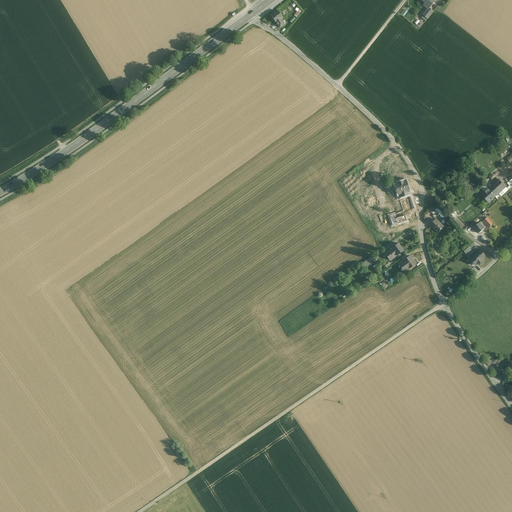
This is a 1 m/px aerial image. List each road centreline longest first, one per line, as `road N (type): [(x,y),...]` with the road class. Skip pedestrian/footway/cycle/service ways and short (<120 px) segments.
road 1 (track): [(444,304),(140,511)]
road 2 (primary): [(0,191),(253,12)]
road 3 (unclassified): [(444,304),(423,246),(421,182),(392,137),(337,85)]
road 4 (unclassified): [(511,406),(444,304)]
